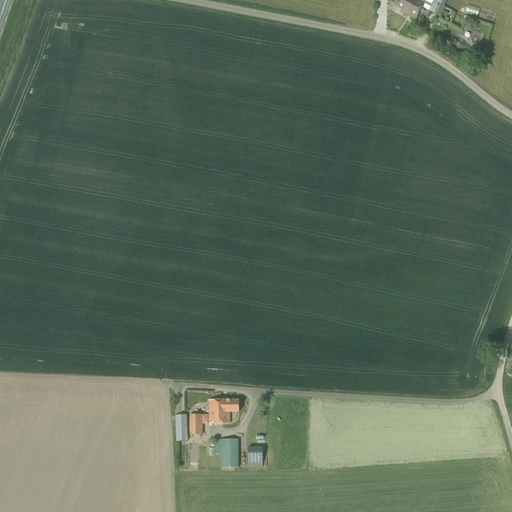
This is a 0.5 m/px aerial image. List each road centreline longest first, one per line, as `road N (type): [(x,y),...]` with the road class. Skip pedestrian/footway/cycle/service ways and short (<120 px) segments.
road 1 (unclassified): [(511,118),(426,54),(393,41),(180,0)]
road 2 (unknown): [(255,387),(461,401),(485,394),(499,378)]
road 3 (unclassified): [(511,443),(497,391),(511,321)]
